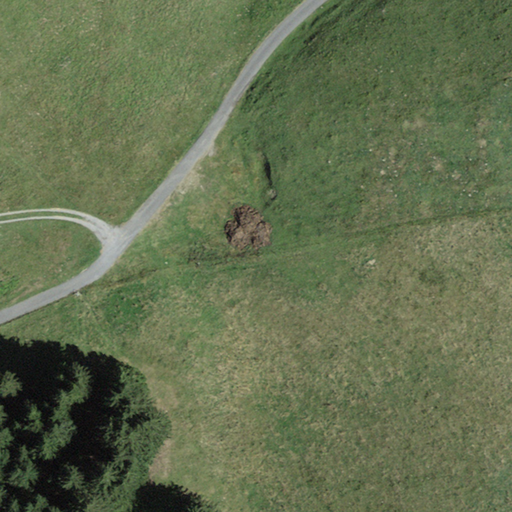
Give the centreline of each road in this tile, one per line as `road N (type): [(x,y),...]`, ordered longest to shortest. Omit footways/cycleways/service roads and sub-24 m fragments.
road 1 (unclassified): [(319,0),(267,46),(218,125),(95,272),(0,317)]
road 2 (track): [(0,219),(69,215),(122,243)]
